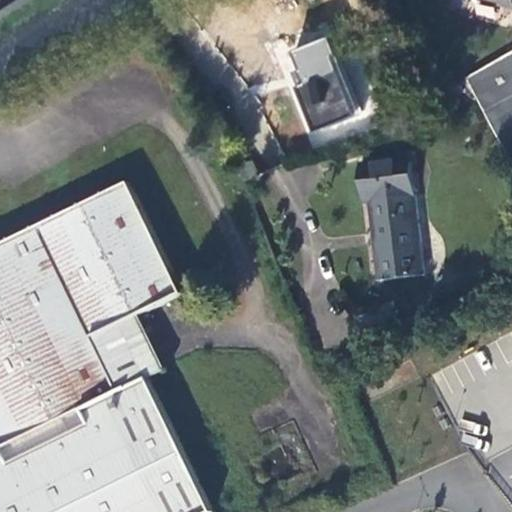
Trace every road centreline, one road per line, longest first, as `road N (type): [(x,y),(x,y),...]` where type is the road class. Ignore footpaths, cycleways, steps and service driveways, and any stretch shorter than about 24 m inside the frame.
road 1 (residential): [(329,331),(291,203),(249,121),(186,53),(154,0)]
road 2 (tertiary): [(105,0),(0,66)]
